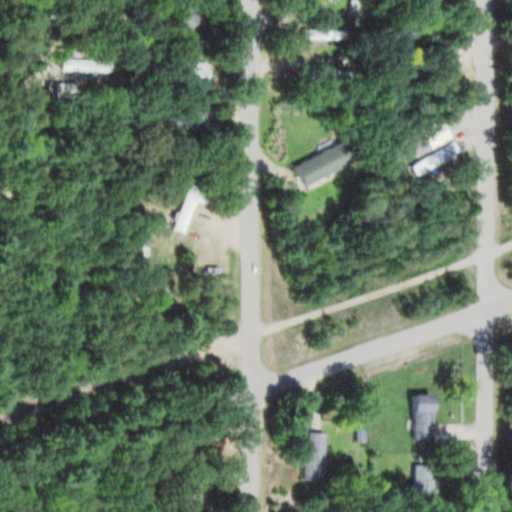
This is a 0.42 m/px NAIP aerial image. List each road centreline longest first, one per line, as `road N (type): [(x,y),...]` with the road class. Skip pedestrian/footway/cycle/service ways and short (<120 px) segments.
road 1 (track): [(511,243),(0,417)]
road 2 (residential): [(249,0),(251,511)]
road 3 (residential): [(487,511),(487,0)]
road 4 (residential): [(252,392),(511,300)]
road 5 (residential): [(19,192),(27,0)]
